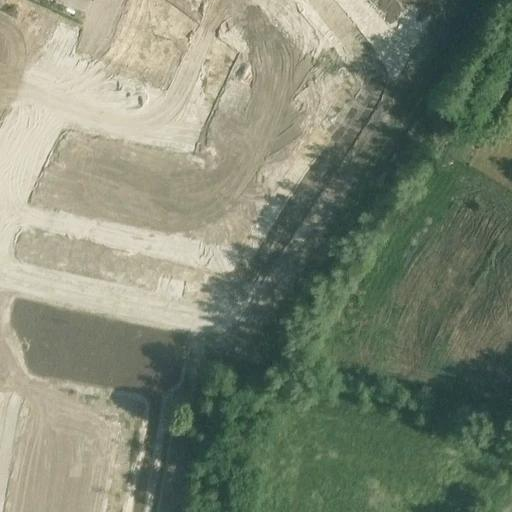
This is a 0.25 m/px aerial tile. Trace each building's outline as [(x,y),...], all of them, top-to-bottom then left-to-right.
[(0,0),(0,7),(14,14),(19,2),(14,0),(0,0)] [(241,0),(234,6),(231,8),(247,26),(234,37),(242,47),(262,32),(253,21),(278,1),(277,0),(241,0)] [(203,20),(219,19),(218,5),(203,6),(203,20)] [(188,7),(181,17),(188,22),(195,12),(188,7)] [(195,12),(188,22),(195,27),(202,17),(195,12)] [(277,27),(258,43),(267,53),(285,37),(277,27)] [(127,31),(120,54),(96,47),(93,60),(130,70),(140,35),(127,31)] [(40,50),(37,57),(47,62),(51,55),(40,50)] [(306,53),(294,73),(331,97),(343,77),(306,53)] [(25,64),(22,72),(33,76),(36,69),(25,64)] [(271,85),(264,97),(284,110),(292,98),(319,116),(331,97),(294,73),(282,92),(271,85)] [(114,113),(117,102),(82,91),(79,102),(114,113)] [(256,121),(244,140),(286,167),(298,148),(271,130),(279,119),(258,106),(251,117),(256,121)] [(0,122),(0,134),(10,137),(13,126),(0,122)] [(80,133),(77,145),(86,146),(88,134),(80,133)] [(88,134),(86,146),(94,148),(96,136),(88,134)] [(118,140),(115,152),(123,153),(126,141),(118,140)] [(226,156),(218,167),(239,181),(246,169),(273,186),(286,167),(244,140),(231,159),(226,156)] [(126,141),(123,153),(132,155),(134,143),(126,141)] [(155,147),(153,158),(161,160),(164,148),(155,147)] [(164,148),(161,160),(169,162),(172,150),(164,148)] [(75,152),(71,166),(85,170),(88,156),(75,152)] [(57,172),(50,213),(71,217),(78,176),(57,172)] [(229,175),(223,186),(244,199),(250,188),(229,175)] [(78,176),(71,217),(90,221),(97,179),(78,176)] [(97,179),(90,221),(109,224),(116,183),(97,179)] [(116,183),(109,224),(127,228),(135,186),(116,183)] [(135,186),(127,228),(146,232),(154,190),(135,186)] [(154,190),(146,232),(167,236),(176,194),(154,190)] [(206,200),(201,228),(211,230),(208,247),(234,252),(238,230),(240,230),(252,213),(244,208),(206,200)] [(63,243),(67,232),(30,218),(26,229),(63,243)] [(44,269),(17,266),(15,282),(59,288),(62,264),(45,262),(44,269)] [(206,295),(213,273),(190,266),(178,303),(216,315),(221,300),(206,295)] [(142,295),(146,282),(105,272),(101,285),(142,295)] [(45,316),(40,333),(62,340),(67,323),(45,316)] [(126,324),(126,347),(141,347),(142,325),(126,324)] [(34,367),(59,368),(60,347),(35,346),(34,367)] [(103,350),(100,389),(143,393),(145,374),(123,372),(125,352),(103,350)] [(33,398),(53,397),(52,378),(32,379),(33,398)] [(33,413),(28,441),(59,447),(57,459),(83,464),(85,450),(73,448),(77,421),(75,421),(76,413),(50,409),(49,416),(33,413)] [(23,472),(19,496),(68,505),(72,482),(79,483),(81,469),(57,465),(54,478),(23,472)] [(19,496),(15,511),(66,511),(68,505),(19,496)]
